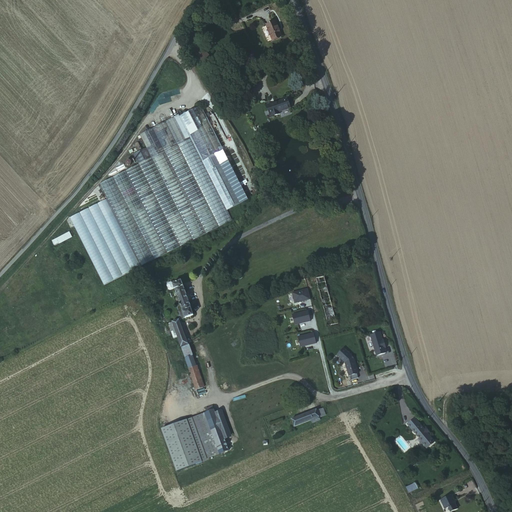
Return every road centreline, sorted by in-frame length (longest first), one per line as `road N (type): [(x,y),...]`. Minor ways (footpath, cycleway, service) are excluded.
road 1 (tertiary): [(490,511),(408,377),(293,0)]
road 2 (residential): [(0,272),(98,160),(199,0)]
road 3 (unknown): [(223,399),(288,374),(321,401),(399,380),(413,384)]
road 4 (unknown): [(356,197),(242,235),(201,277)]
